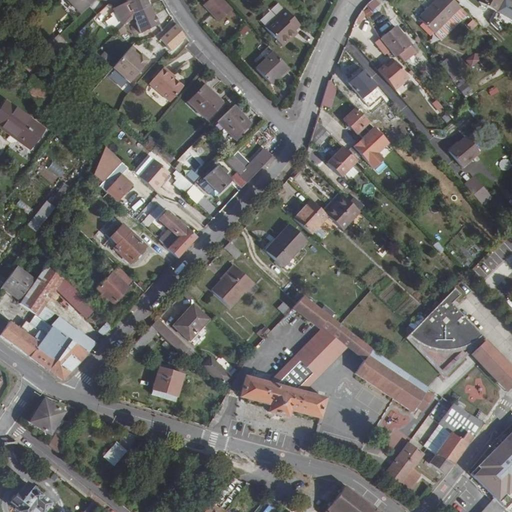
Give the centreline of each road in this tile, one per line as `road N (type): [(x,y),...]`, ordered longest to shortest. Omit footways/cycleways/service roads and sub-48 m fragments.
road 1 (residential): [(73,397),(79,379),(280,158),(291,134)]
road 2 (tertiary): [(394,511),(349,477),(73,397)]
road 3 (residential): [(174,0),(233,79),(291,134)]
road 4 (residential): [(291,134),(353,0)]
road 5 (residential): [(117,511),(5,422)]
road 6 (residential): [(508,403),(424,511)]
